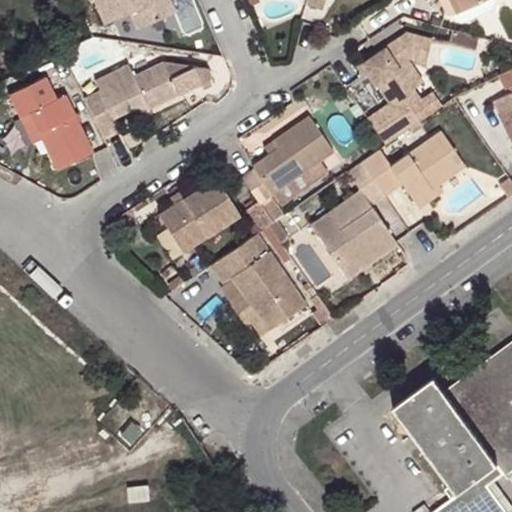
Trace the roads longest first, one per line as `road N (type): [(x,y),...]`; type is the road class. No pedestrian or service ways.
road 1 (unclassified): [(511,230),(240,426)]
road 2 (residential): [(262,92),(40,246)]
road 3 (residential): [(40,246),(240,426)]
road 4 (residential): [(262,92),(388,20)]
